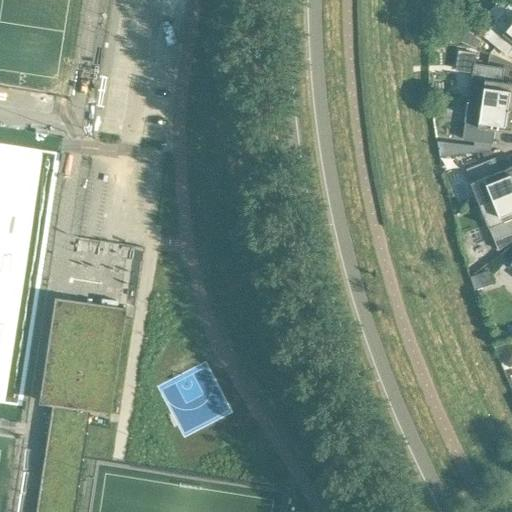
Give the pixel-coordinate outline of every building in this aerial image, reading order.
[(511,0),(510,3),(484,36),(507,55),(511,49),(511,0)] [(465,27),(456,38),(475,47),(481,41),(465,27)] [(474,63),(469,101),(511,107),(511,83),(502,82),(505,67),(474,63)] [(511,107),(469,101),(463,139),(493,144),(496,129),(511,131),(511,107)] [(494,199),(511,192),(511,166),(500,171),(495,157),(466,168),(481,204),(494,199)] [(511,192),(494,199),(481,204),(489,225),(495,240),(499,250),(511,239),(511,192)] [(470,277),(470,278),(474,290),(486,286),(481,272),(470,277)] [(73,511),(88,419),(89,408),(103,410),(103,413),(104,413),(118,317),(120,306),(119,306),(118,316),(100,313),(101,308),(77,304),(76,309),(60,307),(51,368),(48,368),(39,401),(52,403),(34,511),(73,511)] [(511,345),(507,347),(502,358),(504,364),(509,366),(511,365),(511,345)]
